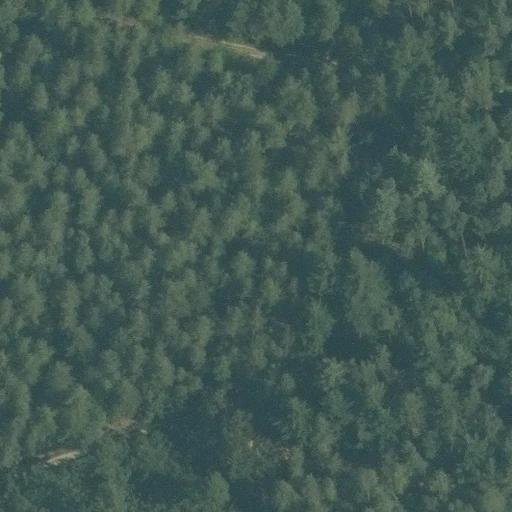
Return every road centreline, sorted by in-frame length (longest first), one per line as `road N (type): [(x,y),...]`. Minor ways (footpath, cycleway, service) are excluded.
road 1 (track): [(383,0),(310,348),(271,391),(0,466)]
road 2 (track): [(0,2),(511,106)]
road 3 (unknown): [(305,97),(250,397),(270,511)]
road 4 (unknown): [(305,97),(511,141)]
road 5 (track): [(31,0),(0,151)]
